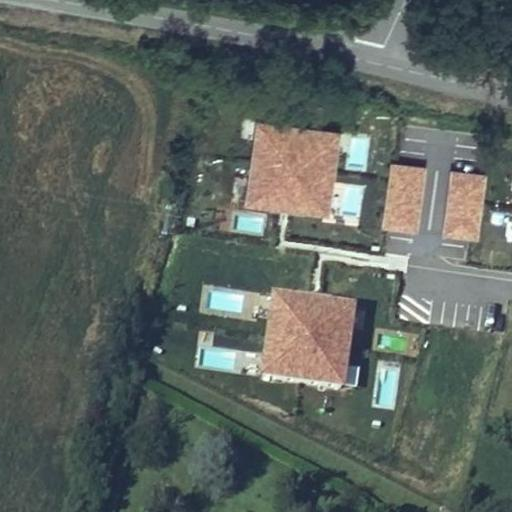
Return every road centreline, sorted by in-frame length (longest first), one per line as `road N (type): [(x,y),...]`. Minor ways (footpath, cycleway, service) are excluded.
road 1 (tertiary): [(380,62),(54,0)]
road 2 (tertiary): [(511,93),(380,62)]
